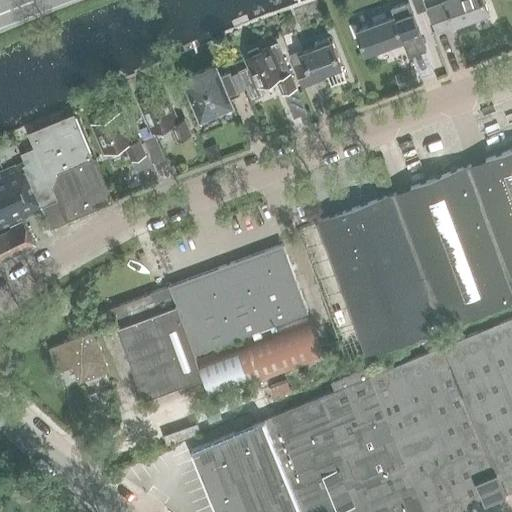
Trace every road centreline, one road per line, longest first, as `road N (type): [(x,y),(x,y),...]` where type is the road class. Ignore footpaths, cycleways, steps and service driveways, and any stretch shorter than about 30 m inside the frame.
road 1 (unclassified): [(0,297),(111,226),(511,74)]
road 2 (unclassified): [(123,511),(0,416)]
